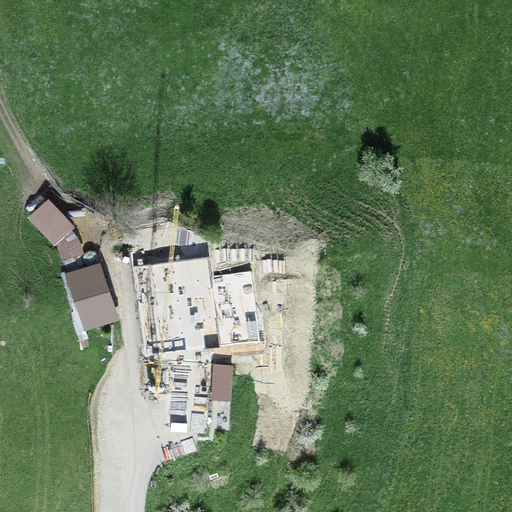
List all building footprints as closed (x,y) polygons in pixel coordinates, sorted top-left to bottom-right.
[(54,242),(75,223),(50,196),(29,215),(54,242)] [(134,266),(143,346),(226,335),(217,267),(182,271),(181,260),(146,265),(144,250),(129,252),(131,267),(134,266)] [(65,261),(69,267),(77,267),(80,260),(76,254),(68,254),(65,261)] [(67,275),(85,327),(116,316),(98,264),(67,275)] [(235,350),(234,360),(247,362),(248,351),(235,350)] [(213,365),(212,402),(233,403),(234,366),(213,365)]
